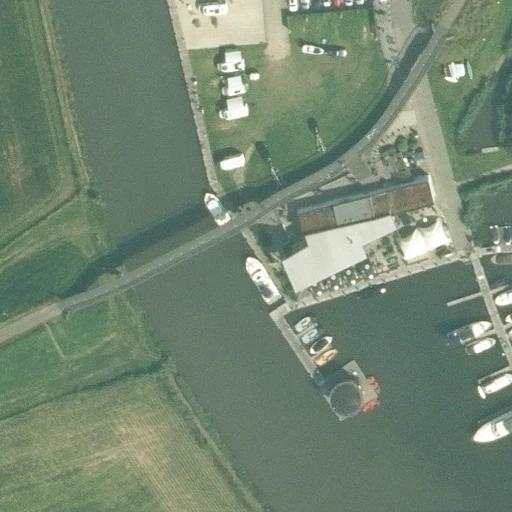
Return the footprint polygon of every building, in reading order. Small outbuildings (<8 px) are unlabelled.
[(393,155),(403,174),(412,170),(402,151),(393,155)] [(354,240),(345,219),(391,207),(434,196),(428,175),(297,209),(298,215),(282,222),(293,246),(301,264),(354,240)] [(397,221),(391,207),(345,219),(354,240),(301,264),(293,246),(283,251),(298,282),(368,250),(363,238),(397,221)] [(365,251),(369,272),(391,268),(387,247),(365,251)] [(350,279),(349,268),(332,271),(334,282),(350,279)] [(358,382),(354,379),(348,378),(343,378),(338,381),(334,385),(331,390),(331,396),(332,401),(335,406),(339,409),(344,411),(350,411),(355,409),(360,406),(363,402),(364,396),(364,391),(362,386),(358,382)]
